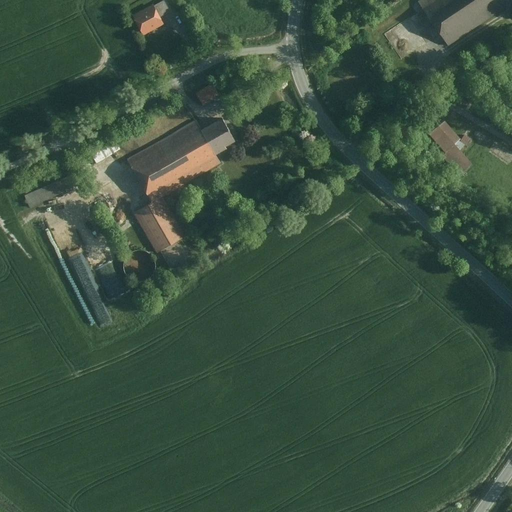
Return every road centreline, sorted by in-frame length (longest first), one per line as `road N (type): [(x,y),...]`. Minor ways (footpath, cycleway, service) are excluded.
road 1 (tertiary): [(511,301),(327,126),(292,47)]
road 2 (residential): [(0,169),(134,108),(207,63),(292,47)]
